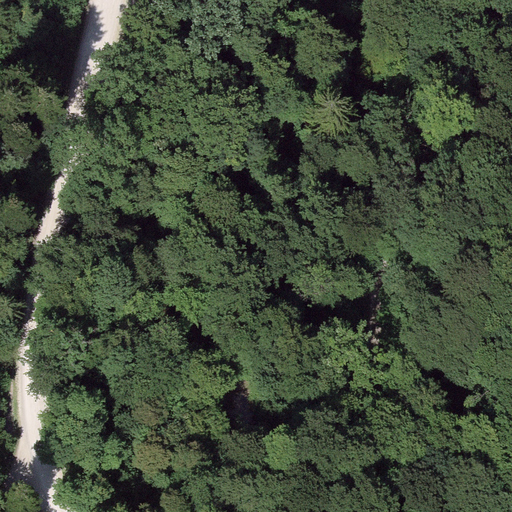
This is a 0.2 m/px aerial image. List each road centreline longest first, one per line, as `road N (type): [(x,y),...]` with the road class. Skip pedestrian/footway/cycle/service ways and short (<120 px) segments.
road 1 (unclassified): [(62,511),(40,475),(31,379),(40,286),(103,0)]
road 2 (track): [(344,511),(378,290),(408,186),(511,37)]
